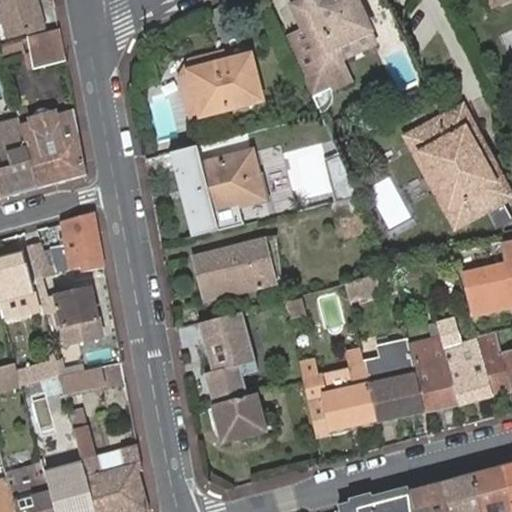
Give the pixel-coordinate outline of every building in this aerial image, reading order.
[(38,0),(0,0),(10,35),(45,24),(38,0)] [(289,37),(324,112),(324,114),(325,113),(326,112),(327,112),(328,111),(329,111),(329,110),(330,110),(331,109),(332,108),(333,107),(333,106),(334,105),(334,104),(335,103),(335,102),(335,101),(336,100),(336,98),(336,97),(336,96),(336,95),(336,93),(335,93),(335,92),(335,91),(334,90),(353,81),(342,59),(340,60),(336,50),(375,31),(360,0),(304,0),(296,4),(307,29),(289,37)] [(62,28),(30,36),(38,67),(68,59),(62,28)] [(226,52),(217,54),(220,65),(229,62),(226,52)] [(217,54),(199,58),(204,81),(195,83),(188,92),(194,116),(205,114),(263,98),(252,57),(229,62),(220,65),(217,54)] [(204,81),(199,58),(191,60),(183,74),(188,92),(195,83),(204,81)] [(130,65),(133,81),(149,78),(146,62),(130,65)] [(453,112),(414,135),(426,154),(419,158),(451,212),(459,207),(470,226),(509,201),(498,183),(489,169),(495,166),(480,141),(474,145),(465,130),(453,112)] [(23,125),(40,188),(89,174),(78,117),(60,121),(63,134),(41,140),(37,128),(35,121),(23,125)] [(0,186),(3,198),(40,188),(23,125),(22,121),(0,127),(0,186)] [(60,121),(37,128),(41,140),(63,134),(60,121)] [(474,125),(465,130),(474,145),(480,141),(495,166),(489,169),(498,183),(505,178),(474,125)] [(459,232),(470,226),(459,207),(451,212),(419,158),(426,154),(414,135),(404,142),(459,232)] [(252,177),(262,174),(256,151),(180,170),(192,218),(258,201),(252,177)] [(330,161),(341,201),(361,196),(343,155),(330,161)] [(269,198),(262,174),(252,177),(258,201),(269,198)] [(338,219),(366,212),(361,196),(341,201),(334,203),(338,219)] [(84,271),(105,267),(95,218),(62,224),(68,244),(54,247),(54,250),(46,252),(51,266),(56,265),(58,273),(83,266),(84,271)] [(244,285),(247,292),(258,289),(259,291),(265,290),(264,287),(278,284),(268,240),(199,258),(207,294),(244,285)] [(511,305),(511,243),(504,246),(510,265),(467,277),(478,314),(511,305)] [(480,261),(476,252),(458,256),(461,267),(480,261)] [(0,298),(0,299),(5,316),(15,313),(11,298),(28,293),(33,312),(40,310),(25,253),(0,258),(0,298)] [(433,261),(423,264),(426,275),(436,273),(433,261)] [(386,274),(382,275),(384,285),(400,282),(397,271),(386,274)] [(368,278),(348,283),(350,293),(370,288),(368,278)] [(208,301),(247,292),(244,285),(207,294),(208,301)] [(92,288),(58,296),(61,311),(56,312),(57,321),(63,321),(68,344),(104,336),(92,288)] [(291,301),(295,317),(308,313),(304,298),(291,301)] [(207,374),(215,407),(218,407),(251,398),(245,373),(260,370),(244,309),(201,321),(214,372),(207,374)] [(485,360),(496,396),(511,391),(511,353),(504,355),(499,332),(478,337),(480,344),(482,350),(485,360)] [(418,362),(429,412),(462,405),(447,351),(443,337),(438,339),(439,343),(435,344),(437,350),(434,353),(435,357),(438,369),(429,371),(426,359),(418,362)] [(367,366),(380,423),(429,412),(418,362),(417,360),(413,342),(381,348),(384,361),(367,365),(367,366)] [(447,351),(462,405),(496,396),(485,360),(482,350),(457,357),(454,348),(447,351)] [(310,366),(304,367),(308,383),(320,436),(380,423),(367,366),(367,365),(364,355),(357,357),(358,367),(313,377),(310,366)] [(435,357),(426,359),(429,371),(438,369),(435,357)] [(59,361),(32,369),(37,382),(62,376),(59,361)] [(17,362),(0,368),(0,392),(23,384),(20,372),(17,362)] [(105,366),(62,376),(67,392),(109,384),(105,366)] [(32,369),(20,372),(23,385),(37,382),(32,369)] [(251,398),(218,407),(227,443),(269,432),(260,395),(251,398)] [(87,407),(71,409),(85,464),(97,511),(143,511),(150,510),(142,472),(146,471),(141,444),(99,455),(87,407)] [(52,495),(56,511),(97,511),(85,464),(58,471),(55,458),(43,461),(49,481),(52,495)] [(16,505),(17,511),(56,511),(52,495),(49,481),(45,483),(41,468),(13,475),(17,490),(12,491),(16,505)] [(511,511),(511,498),(504,469),(475,477),(484,511),(511,511)] [(484,511),(475,477),(442,485),(449,511),(484,511)] [(0,482),(0,511),(17,511),(16,505),(12,491),(9,480),(0,482)] [(449,511),(442,485),(411,494),(413,511),(449,511)] [(413,511),(411,494),(342,511),(341,511),(413,511)]
